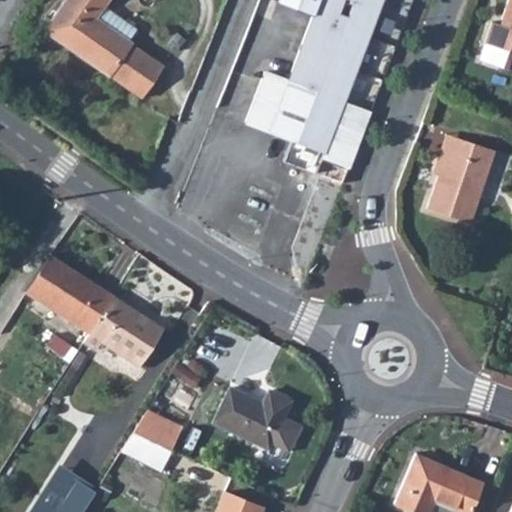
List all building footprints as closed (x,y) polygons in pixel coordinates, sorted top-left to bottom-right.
[(104,0),(60,0),(42,27),(139,95),(161,64),(125,40),(134,27),(101,5),(104,0)] [(256,95),(245,126),(291,141),(283,164),(344,185),(352,165),(322,157),(346,100),(380,0),(273,0),(273,1),(314,16),(292,80),(266,70),(256,95)] [(510,48),(505,66),(511,68),(511,0),(508,0),(501,22),(494,21),(488,41),(510,48)] [(482,60),(505,66),(508,49),(488,43),(482,60)] [(322,157),(352,165),(373,112),(346,100),(322,157)] [(467,155),(471,141),(446,134),(433,172),(438,174),(446,149),(467,155)] [(493,149),(471,141),(467,155),(446,149),(438,174),(427,207),(471,221),(493,149)] [(54,256),(30,294),(93,336),(117,298),(54,256)] [(117,298),(93,336),(87,345),(99,352),(105,344),(143,368),(167,330),(117,298)] [(216,421),(271,448),(294,404),(271,392),(265,404),(233,389),(216,421)] [(181,427),(151,413),(137,435),(171,451),(181,427)] [(162,471),(171,451),(137,435),(125,455),(162,471)] [(397,507),(409,511),(432,511),(436,504),(455,511),(470,511),(483,485),(418,458),(397,507)] [(30,511),(84,511),(99,487),(61,463),(30,511)] [(220,511),(224,501),(213,498),(208,511),(220,511)] [(259,511),(224,501),(220,511),(259,511)]
